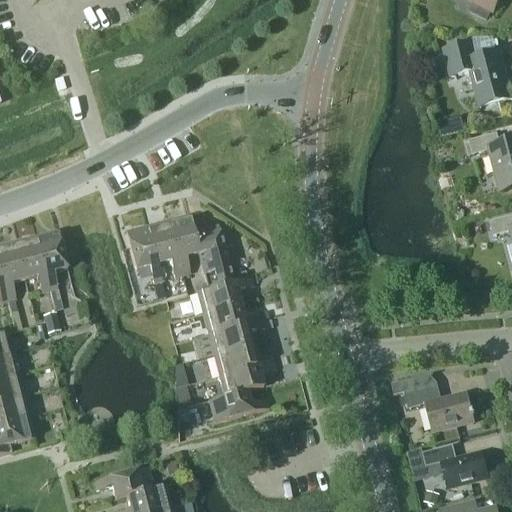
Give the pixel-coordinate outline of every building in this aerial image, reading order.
[(465,0),(473,4),(475,5),(470,14),(486,22),(490,13),(493,14),(499,0),(465,0)] [(474,60),(470,44),(443,52),(450,79),(469,73),(479,110),(511,101),(499,53),(474,60)] [(461,118),(452,121),(456,135),(465,133),(461,118)] [(511,144),(499,148),(496,135),(467,143),(471,157),(489,152),(500,191),(511,187),(511,144)] [(197,257),(207,293),(232,286),(230,279),(217,229),(205,232),(200,216),(189,219),(188,218),(187,218),(198,257),(197,257)] [(511,217),(489,224),(492,238),(511,233),(511,238),(511,217)] [(198,257),(187,218),(167,224),(181,278),(189,276),(185,260),(197,257),(198,257)] [(181,278),(167,224),(146,229),(156,268),(157,268),(169,265),(173,280),(181,278)] [(156,268),(146,229),(124,235),(135,274),(148,270),(152,286),(161,284),(157,268),(156,268)] [(34,240),(48,294),(56,292),(52,276),(66,273),(56,234),(34,240)] [(34,240),(13,245),(23,284),(36,280),(40,296),(48,294),(34,240)] [(23,284),(13,245),(0,248),(0,279),(6,305),(14,303),(10,287),(23,284)] [(245,275),(230,279),(232,286),(247,282),(245,275)] [(247,282),(232,286),(207,293),(196,296),(202,317),(240,307),(236,294),(252,290),(250,281),(247,282)] [(202,317),(207,338),(261,323),(259,315),(243,320),(240,307),(202,317)] [(56,315),(43,318),(48,337),(60,334),(56,315)] [(263,331),(261,323),(207,338),(213,359),(251,349),(248,336),(263,331)] [(0,360),(11,358),(5,336),(0,337),(0,360)] [(255,361),(251,349),(213,359),(218,380),(273,365),(270,357),(255,361)] [(0,382),(16,378),(11,358),(0,360),(0,382)] [(275,373),(273,365),(218,380),(224,400),(224,401),(246,395),(247,395),(262,391),(259,377),(275,373)] [(16,378),(0,382),(0,404),(22,399),(16,378)] [(441,401),(437,385),(404,394),(408,410),(425,406),(432,435),(473,424),(466,395),(441,401)] [(250,408),(247,395),(246,395),(224,401),(224,400),(208,404),(214,426),(268,412),(266,403),(250,408)] [(0,427),(27,420),(22,399),(0,404),(0,427)] [(180,425),(189,424),(189,411),(179,412),(180,425)] [(33,442),(27,420),(0,427),(0,457),(10,455),(8,448),(33,442)] [(456,461),(452,447),(422,455),(426,469),(440,465),(447,492),(488,481),(481,454),(456,461)] [(169,477),(178,475),(175,464),(165,466),(169,477)] [(115,503),(126,501),(126,500),(153,493),(147,471),(93,485),(95,494),(111,490),(115,503)] [(165,490),(153,493),(126,500),(126,501),(129,511),(166,511),(170,511),(165,490)] [(438,496),(427,493),(424,505),(435,508),(438,496)]
